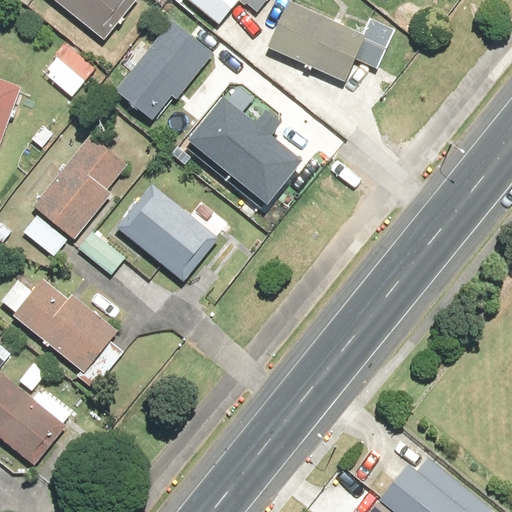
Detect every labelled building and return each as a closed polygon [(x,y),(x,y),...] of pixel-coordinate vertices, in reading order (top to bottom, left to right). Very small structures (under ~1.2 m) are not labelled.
[(141,0),(50,0),(106,45),(142,0),(141,0)] [(187,0),(220,29),(242,4),(257,17),(271,0),(187,0)] [(292,7),(272,52),(348,85),(368,40),(292,7)] [(175,19),(116,90),(155,122),(214,52),(175,19)] [(0,71),(0,143),(21,79),(0,71)] [(227,103),(190,148),(269,213),(306,168),(227,103)] [(52,251),(68,231),(72,234),(111,189),(106,185),(126,161),(90,130),(31,200),(38,206),(22,225),(52,251)] [(150,179),(116,221),(183,276),(217,234),(150,179)] [(126,269),(115,261),(122,252),(90,225),(76,242),(120,276),(126,269)] [(0,295),(14,307),(31,285),(16,273),(0,293),(0,295)] [(66,294),(40,274),(31,285),(14,307),(12,310),(83,367),(116,325),(70,289),(66,294)] [(0,369),(0,433),(33,460),(65,421),(0,369)] [(416,463),(387,498),(403,511),(497,511),(430,456),(421,468),(416,463)] [(403,511),(387,498),(386,500),(376,511),(403,511)]
